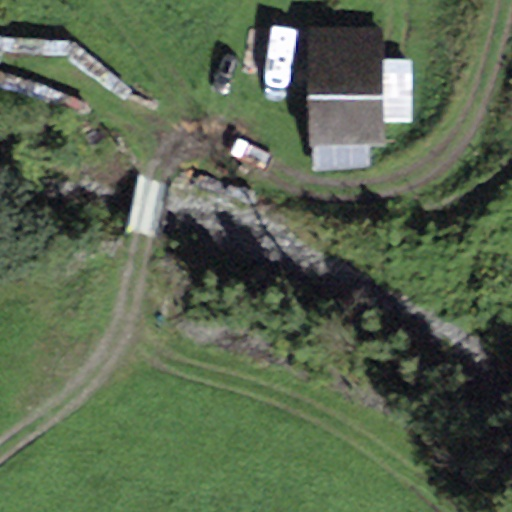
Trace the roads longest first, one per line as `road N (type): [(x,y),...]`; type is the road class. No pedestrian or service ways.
road 1 (track): [(271,206),(402,178),(445,148)]
road 2 (track): [(445,148),(468,119),(500,0)]
